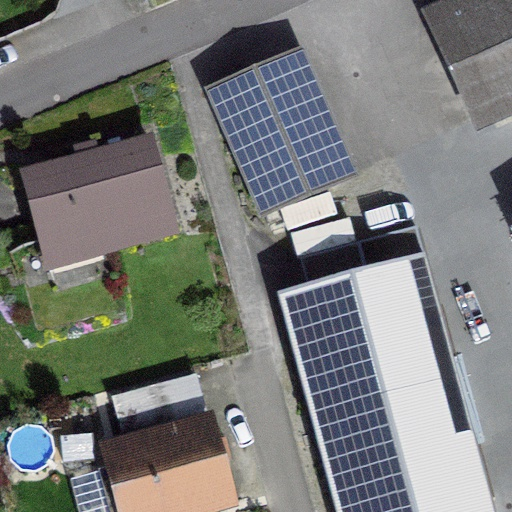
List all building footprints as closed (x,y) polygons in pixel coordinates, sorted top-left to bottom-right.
[(511,0),(467,0),(418,22),(471,138),(511,119),(511,0)] [(293,64),(205,102),(256,221),(345,183),(293,64)] [(165,241),(142,152),(17,184),(40,273),(165,241)] [(479,511),(414,270),(273,308),(328,511),(479,511)] [(106,408),(118,447),(97,453),(113,511),(225,511),(201,424),(189,386),(106,408)]
